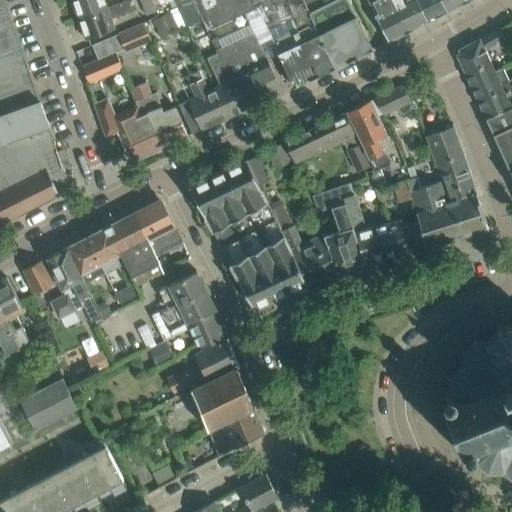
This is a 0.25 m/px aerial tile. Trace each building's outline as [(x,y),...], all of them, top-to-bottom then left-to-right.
[(0,0),(0,225),(60,195),(56,186),(67,180),(5,0),(0,0)] [(73,0),(79,17),(106,8),(125,0),(126,0),(125,0),(107,7),(104,0),(73,0)] [(106,8),(79,17),(87,38),(115,29),(111,18),(136,9),(133,0),(126,0),(125,0),(106,8)] [(140,0),(147,16),(157,11),(152,0),(140,0)] [(197,0),(211,29),(258,7),(254,0),(197,0)] [(310,11),(304,0),(254,0),(258,7),(268,29),(292,19),(297,29),(273,40),(294,86),(336,67),(310,11)] [(348,0),(334,0),(310,11),(336,67),(373,49),(348,0)] [(410,30),(395,0),(375,0),(380,10),(375,13),(389,41),(410,30)] [(395,0),(410,30),(429,21),(417,0),(395,0)] [(417,0),(429,21),(448,11),(442,0),(417,0)] [(442,0),(448,11),(468,1),(467,0),(442,0)] [(198,20),(190,2),(177,8),(185,26),(198,20)] [(170,11),(152,20),(160,37),(178,28),(170,11)] [(144,23),(118,34),(126,52),(151,41),(144,23)] [(457,56),(492,133),(511,124),(511,77),(508,79),(503,67),(495,71),(485,49),(505,38),(499,28),(480,38),(460,49),(457,56)] [(256,31),(237,39),(265,100),(283,92),(256,31)] [(217,36),(213,38),(247,108),(265,100),(237,39),(221,46),(217,36)] [(200,69),(197,71),(219,121),(247,108),(213,38),(211,39),(217,53),(207,58),(219,84),(209,89),(200,69)] [(122,67),(116,52),(81,67),(88,82),(122,67)] [(178,104),(183,115),(192,133),(219,121),(197,71),(186,75),(194,96),(178,104)] [(146,82),(130,89),(137,105),(142,115),(149,112),(150,116),(165,145),(188,135),(181,120),(183,119),(176,104),(164,110),(156,92),(151,94),(146,82)] [(403,84),(376,98),(383,114),(397,108),(400,114),(414,108),(403,84)] [(142,115),(137,105),(115,115),(108,97),(94,104),(106,137),(116,132),(130,161),(165,145),(150,116),(149,112),(142,115)] [(370,100),(348,111),(376,168),(388,162),(376,136),(385,132),(370,100)] [(344,139),(342,140),(357,172),(370,166),(354,130),(345,112),(333,118),(344,139)] [(333,118),(285,141),(295,163),(342,140),(344,139),(333,118)] [(511,124),(492,133),(511,175),(511,124)] [(454,126),(426,136),(442,180),(443,180),(445,186),(449,185),(451,192),(448,194),(450,202),(447,203),(450,214),(456,213),(463,236),(488,228),(469,166),(465,155),(454,126)] [(247,159),(228,168),(238,189),(248,208),(250,208),(247,203),(264,195),(259,184),(247,159)] [(208,178),(240,238),(260,227),(250,208),(248,208),(238,189),(228,168),(208,178)] [(408,180),(410,188),(412,198),(419,221),(426,247),(463,236),(456,213),(450,214),(447,203),(450,202),(448,194),(451,192),(449,185),(445,186),(443,180),(442,180),(421,187),(418,177),(408,180)] [(222,247),(240,238),(208,178),(190,187),(222,247)] [(412,198),(410,188),(408,180),(393,184),(398,202),(412,198)] [(339,231),(324,236),(337,269),(363,261),(343,198),(354,194),(351,182),(312,195),(317,212),(331,207),(339,231)] [(365,228),(354,194),(343,198),(363,261),(364,261),(364,263),(394,255),(387,222),(365,228)] [(161,199),(134,213),(148,239),(147,239),(154,253),(155,253),(155,254),(182,241),(161,199)] [(271,209),(283,235),(290,249),(307,283),(337,269),(324,236),(323,235),(303,244),(285,203),(271,209)] [(134,213),(107,227),(120,253),(121,253),(136,286),(164,272),(155,254),(155,253),(154,253),(147,239),(148,239),(134,213)] [(401,218),(387,222),(394,255),(426,247),(419,221),(403,226),(401,218)] [(121,266),(116,255),(120,253),(107,227),(87,237),(106,272),(106,273),(121,266)] [(260,227),(240,238),(272,299),(291,290),(276,258),(271,249),(260,227)] [(276,258),(291,290),(307,283),(290,249),(283,235),(274,240),(282,255),(276,258)] [(87,237),(69,246),(86,281),(96,276),(96,277),(106,272),(87,237)] [(222,247),(254,307),(272,299),(240,238),(222,247)] [(69,246),(47,257),(56,275),(65,293),(52,300),(60,316),(77,308),(77,307),(83,304),(84,307),(91,322),(103,316),(98,306),(86,281),(69,246)] [(41,260),(23,269),(35,293),(53,284),(41,260)] [(197,271),(160,291),(168,306),(153,314),(153,315),(165,339),(189,328),(190,327),(187,323),(217,309),(197,271)] [(7,277),(0,280),(0,310),(9,327),(25,357),(36,352),(15,313),(24,309),(7,277)] [(121,302),(135,295),(131,286),(116,293),(121,302)] [(98,306),(103,316),(110,313),(105,302),(98,306)] [(190,327),(189,328),(196,347),(226,332),(222,322),(217,309),(187,323),(190,327)] [(0,310),(0,341),(4,349),(5,349),(10,357),(20,351),(24,358),(25,357),(9,327),(0,310)] [(445,402),(446,403),(443,404),(444,406),(442,407),(443,411),(446,410),(450,420),(447,421),(449,424),(453,425),(456,434),(454,438),(455,441),(458,440),(462,450),(459,451),(461,454),(463,453),(464,456),(467,455),(467,457),(469,458),(470,459),(471,459),(472,459),(474,459),(475,458),(476,457),(476,460),(473,461),(475,464),(478,463),(486,470),(485,473),(488,474),(489,471),(504,471),(511,476),(511,321),(501,326),(498,321),(495,323),(499,327),(489,339),(486,339),(486,340),(476,340),(476,337),(473,338),(474,341),(466,348),(463,347),(462,350),(464,351),(462,366),(451,376),(448,374),(447,377),(449,378),(448,390),(445,391),(446,394),(449,393),(451,395),(449,395),(448,396),(447,396),(446,397),(445,399),(445,400),(445,402)] [(198,363),(165,376),(172,393),(190,383),(192,389),(237,366),(239,365),(226,332),(196,347),(198,350),(193,352),(198,363)] [(150,349),(158,365),(174,358),(166,341),(150,349)] [(102,348),(87,355),(94,370),(110,363),(102,348)] [(246,388),(237,366),(192,389),(208,429),(255,411),(246,388)] [(48,423),(60,417),(77,408),(63,377),(20,400),(31,421),(27,423),(31,431),(35,429),(35,430),(36,430),(48,423)] [(7,390),(0,394),(0,415),(13,439),(26,432),(12,405),(14,404),(7,390)] [(264,433),(255,411),(208,429),(220,455),(235,448),(264,433)] [(13,439),(0,415),(0,448),(7,445),(6,443),(13,439)] [(60,417),(48,423),(52,431),(64,424),(60,417)] [(48,423),(36,430),(39,437),(52,431),(48,423)] [(31,431),(23,435),(27,443),(39,437),(36,430),(35,430),(35,429),(31,431)] [(23,435),(11,442),(15,450),(27,443),(23,435)] [(7,445),(0,448),(0,457),(11,452),(7,445)] [(0,511),(74,511),(72,506),(85,500),(89,507),(102,501),(97,493),(110,486),(114,494),(127,487),(123,479),(114,462),(108,450),(0,506),(0,511)] [(189,457),(182,461),(186,468),(192,464),(189,457)] [(169,463),(153,471),(159,484),(175,476),(169,463)] [(248,503),(230,511),(253,511),(278,497),(266,473),(239,487),(248,503)] [(192,511),(220,511),(214,501),(192,511)]
